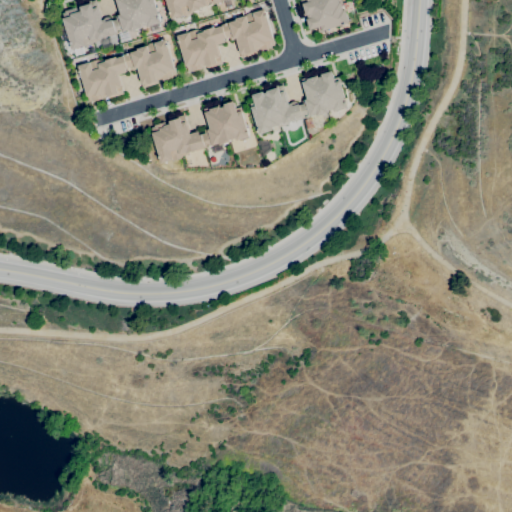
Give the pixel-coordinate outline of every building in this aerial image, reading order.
[(72,50),(63,19),(64,18),(62,13),(65,12),(65,11),(76,7),(76,8),(82,6),(82,3),(91,1),(95,0),(101,20),(104,19),(105,22),(118,18),(118,16),(120,15),(115,0),(153,0),(161,23),(158,24),(160,30),(152,33),(150,26),(147,27),(146,25),(141,26),(142,28),(130,32),(130,30),(127,31),(130,40),(120,43),(118,33),(90,42),(91,44),(85,46),(72,50)] [(171,19),(165,0),(227,0),(222,2),(221,1),(214,3),(215,4),(200,8),(201,10),(171,19)] [(322,32),(321,27),(310,30),(307,19),(309,19),(307,15),(306,16),(303,4),(308,2),(307,0),(341,0),(342,4),(341,4),(343,10),(345,9),(349,23),(322,32)] [(192,72),(192,70),(188,72),(186,66),(186,67),(177,36),(188,32),(195,30),(196,30),(197,30),(198,33),(203,32),(203,31),(214,27),(215,28),(222,26),(222,24),(236,20),(235,19),(246,16),(246,15),(246,14),(253,12),(251,5),(258,3),(260,10),(264,9),(275,45),(271,46),(272,48),(261,51),(260,47),(256,49),(256,51),(247,54),(246,53),(241,55),(236,38),(233,39),(233,36),(224,39),(225,43),(216,45),(220,57),(220,56),(222,64),(218,65),(217,64),(207,67),(206,64),(201,65),(202,68),(192,72)] [(93,102),(93,100),(88,102),(78,66),(90,62),(98,59),(99,63),(104,62),(104,60),(116,57),(116,58),(122,56),(122,55),(137,51),(136,49),(147,46),(147,45),(147,44),(153,42),(153,43),(165,39),(174,68),(174,69),(176,75),(172,76),(173,77),(162,81),(161,77),(156,79),(157,81),(147,84),(147,83),(142,84),(137,67),(134,68),(134,66),(127,68),(125,69),(126,73),(117,75),(121,87),(121,86),(124,94),(108,99),(107,94),(102,96),(103,99),(93,102)] [(259,134),(251,107),(255,106),(252,95),(263,92),(263,93),(267,92),(267,91),(270,90),(270,88),(278,85),(278,86),(282,85),(288,104),(291,103),(292,106),(305,102),(305,100),(307,99),(302,82),(307,81),(307,79),(318,76),(318,77),(322,76),(321,74),(332,71),(334,78),(339,76),(341,82),(340,82),(348,108),(334,112),(333,109),(328,111),(329,113),(317,116),(317,114),(272,128),(273,130),(259,134)] [(161,163),(152,133),(153,133),(151,127),(154,127),(154,125),(165,122),(166,125),(170,124),(169,121),(177,119),(177,117),(184,115),(190,134),(198,131),(199,135),(205,133),(204,130),(209,128),(204,109),(219,104),(220,108),(224,107),(224,104),(233,101),(236,108),(241,107),(242,112),(249,137),(236,141),(235,139),(230,141),(230,142),(220,145),(219,144),(212,146),(212,145),(198,149),(198,150),(180,155),(180,158),(161,163)]
